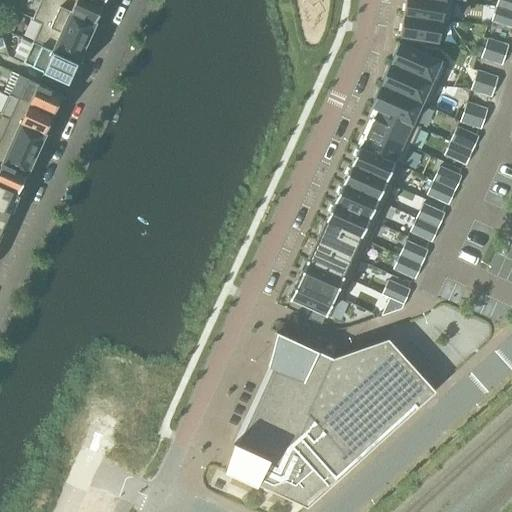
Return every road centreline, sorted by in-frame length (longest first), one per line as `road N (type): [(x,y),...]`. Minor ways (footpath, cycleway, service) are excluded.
road 1 (residential): [(157,497),(360,46),(369,0)]
road 2 (residential): [(138,0),(0,306)]
road 3 (residential): [(511,296),(441,263),(511,92)]
road 4 (unclassified): [(338,511),(511,353)]
